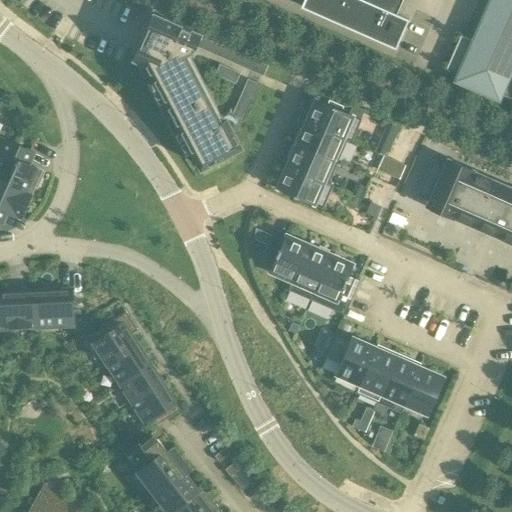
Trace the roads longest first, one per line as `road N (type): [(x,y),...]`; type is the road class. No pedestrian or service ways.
road 1 (residential): [(360,511),(323,495),(283,454),(249,399),(218,319)]
road 2 (residential): [(26,246),(115,252),(218,319)]
road 3 (residential): [(184,219),(134,138),(55,69)]
road 4 (residential): [(55,69),(69,136),(67,186),(26,246)]
road 5 (residential): [(475,366),(371,321),(398,260)]
road 6 (residential): [(398,260),(500,307),(475,366)]
road 7 (residential): [(251,194),(398,260)]
road 8 (residential): [(475,366),(413,511)]
road 9 (residential): [(251,194),(298,77)]
